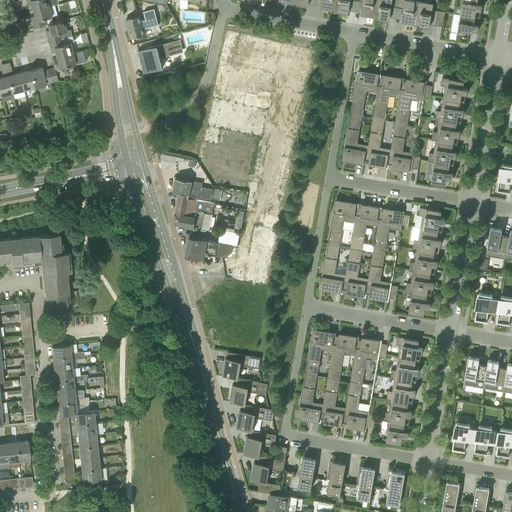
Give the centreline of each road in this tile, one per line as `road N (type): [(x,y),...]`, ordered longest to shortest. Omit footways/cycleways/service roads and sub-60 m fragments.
road 1 (residential): [(0,497),(44,494),(50,483),(35,287),(0,287)]
road 2 (residential): [(428,459),(287,431),(306,306)]
road 3 (secondary): [(239,511),(189,332)]
road 4 (secondary): [(189,332),(143,162)]
road 5 (secondary): [(130,172),(189,332)]
road 6 (residential): [(477,205),(503,56)]
road 7 (residential): [(455,330),(306,306)]
road 8 (residential): [(503,56),(354,32)]
road 9 (residential): [(477,205),(329,178)]
road 10 (residential): [(329,178),(354,32)]
road 11 (residential): [(354,32),(224,9),(224,0)]
road 12 (residential): [(428,459),(455,330)]
road 13 (residential): [(306,306),(329,178)]
road 14 (residential): [(455,330),(477,205)]
road 15 (tertiary): [(143,162),(112,44)]
